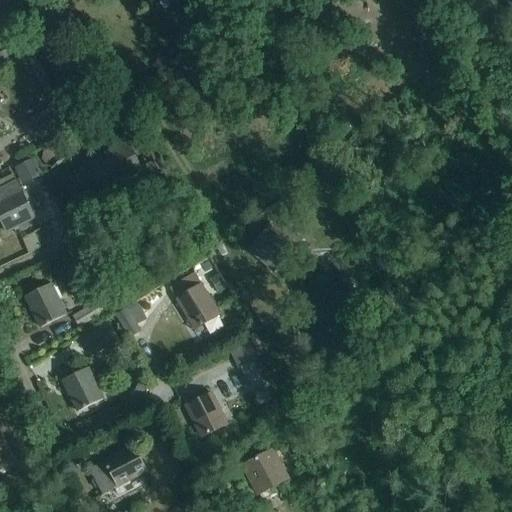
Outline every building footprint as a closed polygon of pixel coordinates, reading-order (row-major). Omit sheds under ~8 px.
[(196,0),(176,0),(180,8),(196,0)] [(410,17),(428,8),(424,0),(407,0),(403,2),(410,17)] [(53,109),(31,120),(40,138),(62,127),(53,109)] [(284,137),(277,142),(287,159),(295,154),(321,138),(309,120),(284,137)] [(128,141),(89,162),(105,193),(127,182),(134,196),(162,181),(152,163),(142,168),(128,141)] [(308,158),(315,168),(334,156),(327,145),(308,158)] [(35,159),(14,169),(23,187),(43,176),(35,159)] [(78,193),(89,186),(79,170),(68,177),(78,193)] [(16,181),(0,188),(0,226),(2,227),(6,235),(37,220),(16,181)] [(298,245),(272,224),(248,252),(274,275),(298,245)] [(23,234),(29,253),(45,248),(40,230),(23,234)] [(117,253),(129,272),(140,264),(128,246),(117,253)] [(196,332),(222,316),(197,276),(171,291),(196,332)] [(111,299),(109,296),(73,317),(80,329),(105,314),(104,313),(145,290),(140,282),(111,299)] [(41,329),(68,316),(53,285),(26,298),(41,329)] [(137,304),(116,315),(129,339),(140,333),(137,326),(146,321),(137,304)] [(91,357),(118,341),(108,322),(81,338),(91,357)] [(252,392),(265,386),(254,363),(259,360),(250,343),(231,353),(238,370),(241,369),(252,392)] [(61,348),(44,358),(50,368),(67,359),(61,348)] [(63,383),(79,413),(104,401),(88,370),(63,383)] [(187,408),(203,440),(228,427),(212,395),(187,408)] [(134,446),(104,462),(104,463),(90,471),(103,496),(118,488),(118,489),(149,473),(134,446)] [(7,449),(0,452),(0,466),(12,460),(7,449)] [(288,481),(272,451),(243,466),(259,496),(288,481)]
